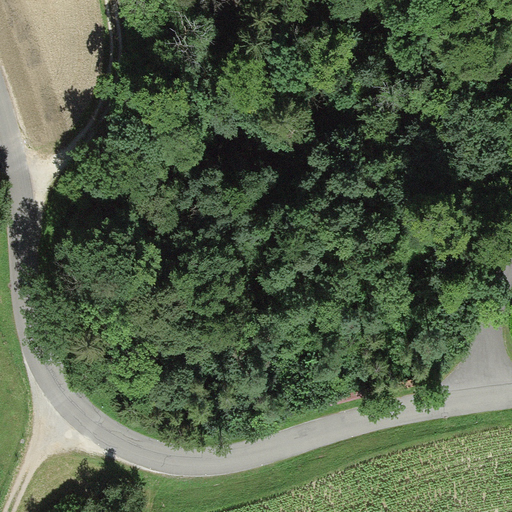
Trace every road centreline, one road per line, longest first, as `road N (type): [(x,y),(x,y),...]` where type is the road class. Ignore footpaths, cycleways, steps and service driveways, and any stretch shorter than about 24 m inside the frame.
road 1 (tertiary): [(488,397),(400,409),(227,458),(172,458),(114,436),(62,391),(37,341),(0,105)]
road 2 (track): [(16,182),(77,148),(103,108),(117,57),(113,0)]
road 3 (residential): [(511,262),(490,335),(488,397)]
road 4 (track): [(7,511),(62,391)]
